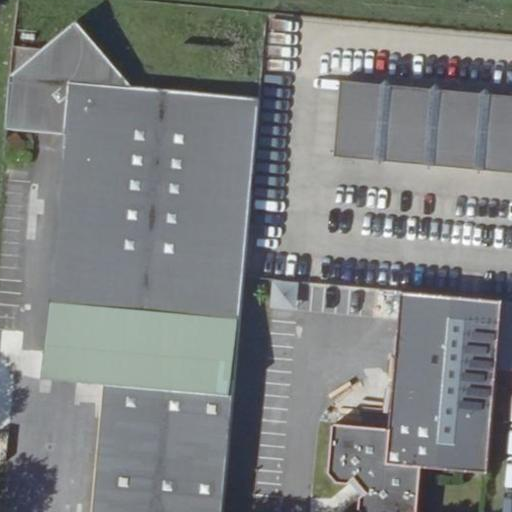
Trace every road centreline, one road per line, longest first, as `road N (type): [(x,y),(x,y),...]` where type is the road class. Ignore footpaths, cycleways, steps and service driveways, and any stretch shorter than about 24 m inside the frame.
road 1 (unknown): [(511,291),(300,264),(292,177)]
road 2 (unknown): [(292,177),(511,200)]
